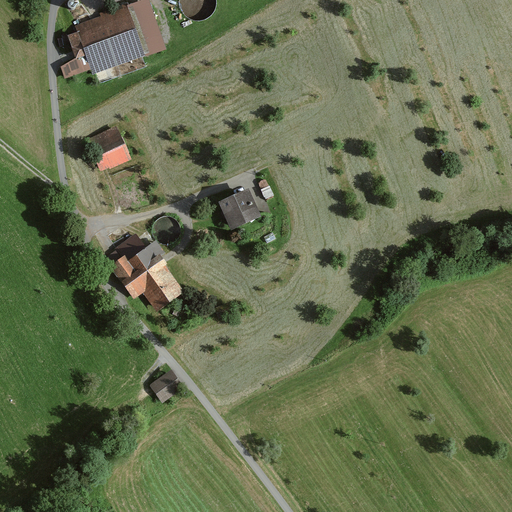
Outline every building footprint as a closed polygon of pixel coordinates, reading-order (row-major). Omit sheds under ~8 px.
[(166,50),(148,0),(147,0),(74,26),(67,38),(78,73),(90,69),(92,75),(166,50)] [(131,161),(116,127),(87,140),(101,173),(131,161)] [(258,216),(248,193),(222,204),(232,227),(258,216)] [(138,238),(106,259),(134,301),(145,297),(157,314),(186,293),(151,245),(146,251),(138,238)] [(174,369),(150,386),(161,402),(185,385),(174,369)]
